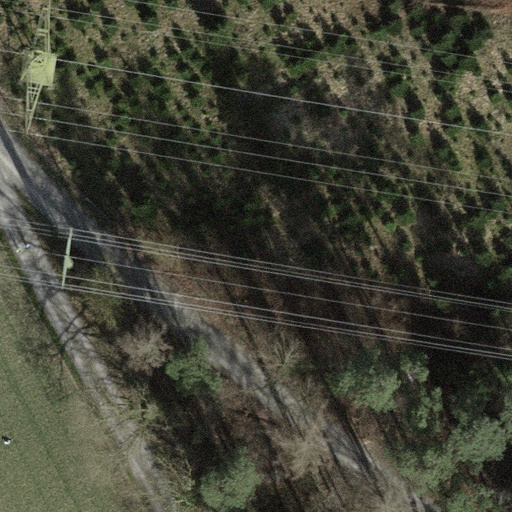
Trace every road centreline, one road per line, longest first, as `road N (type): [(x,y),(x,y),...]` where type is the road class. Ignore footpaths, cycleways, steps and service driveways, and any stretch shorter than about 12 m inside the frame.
road 1 (track): [(0,131),(36,175),(227,346),(437,511)]
road 2 (track): [(187,511),(0,178)]
